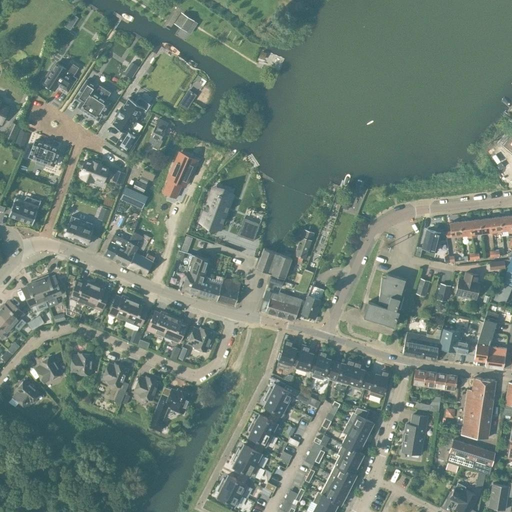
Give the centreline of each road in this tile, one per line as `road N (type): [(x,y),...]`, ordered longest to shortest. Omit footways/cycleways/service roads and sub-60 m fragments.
road 1 (residential): [(0,377),(33,337),(76,326),(189,374),(203,372),(215,362),(233,314)]
road 2 (residential): [(325,335),(370,232),(407,211),(511,200)]
road 3 (tertiary): [(233,314),(57,247),(16,248)]
road 4 (residential): [(271,511),(326,403)]
road 5 (residential): [(373,478),(407,362)]
